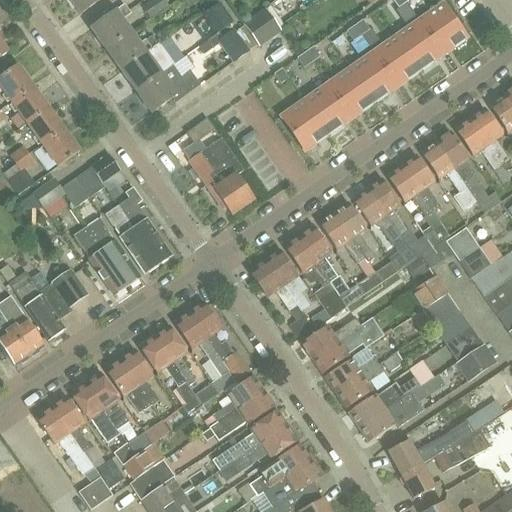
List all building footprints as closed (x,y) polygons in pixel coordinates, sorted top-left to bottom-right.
[(68,0),(80,15),(100,0),(68,0)] [(406,3),(403,0),(391,0),(398,9),(406,3)] [(215,37),(229,26),(233,24),(220,4),(201,16),(215,37)] [(418,21),(443,56),(467,40),(442,5),(418,21)] [(105,51),(131,32),(122,20),(130,15),(124,6),(116,12),(115,11),(90,29),(105,51)] [(244,26),(258,45),(279,30),(265,10),(244,26)] [(362,21),(354,27),(361,37),(369,31),(362,21)] [(418,21),(395,37),(420,72),(443,56),(418,21)] [(361,37),(354,27),(346,33),(353,42),(361,37)] [(216,42),(232,64),(249,52),(233,29),(216,42)] [(131,32),(105,51),(121,72),(157,46),(151,37),(145,41),(140,45),(131,32)] [(395,37),(372,54),(397,88),(420,72),(395,37)] [(0,57),(8,51),(0,40),(0,57)] [(136,93),(161,74),(172,67),(157,46),(121,72),(136,93)] [(305,54),(311,64),(320,58),(313,48),(305,54)] [(311,64),(305,54),(296,60),(303,70),(311,64)] [(372,54),(349,70),(374,104),(397,88),(372,54)] [(0,87),(11,103),(33,86),(17,65),(0,77),(0,87)] [(280,85),(288,80),(282,70),(273,75),(280,85)] [(374,104),(349,70),(327,86),(351,120),(374,104)] [(161,74),(136,93),(151,114),(171,99),(175,104),(201,86),(191,72),(170,87),(161,74)] [(49,108),(33,86),(11,103),(27,124),(49,108)] [(327,86),(304,102),(328,136),(351,120),(327,86)] [(511,89),(503,96),(511,108),(511,89)] [(511,108),(503,96),(489,106),(507,133),(511,129),(511,108)] [(304,153),(328,136),(304,102),(280,118),(304,153)] [(64,129),(49,108),(27,124),(42,145),(64,129)] [(485,109),(470,119),(501,165),(508,160),(495,141),(503,135),(485,109)] [(500,166),(501,165),(470,119),(455,129),(473,156),(480,151),(502,183),(508,179),(500,166)] [(194,145),(214,131),(207,121),(187,134),(194,145)] [(64,129),(42,145),(58,167),(80,151),(64,129)] [(467,188),(477,202),(485,213),(502,202),(496,193),(488,198),(473,176),(475,175),(469,165),(468,160),(469,159),(450,132),(436,143),(467,188)] [(228,170),(237,164),(220,140),(205,150),(202,145),(198,148),(201,153),(188,161),(205,185),(217,177),(216,175),(227,168),(228,170)] [(467,188),(436,143),(420,153),(439,180),(446,175),(459,194),(454,198),(463,212),(477,202),(467,188)] [(10,157),(12,160),(0,168),(0,170),(2,174),(16,164),(29,154),(24,147),(10,157)] [(29,154),(16,164),(2,174),(18,196),(34,184),(24,169),(35,162),(29,154)] [(109,155),(91,167),(102,183),(120,170),(109,155)] [(416,156),(401,166),(433,212),(441,207),(428,188),(435,183),(416,156)] [(235,177),(242,172),(237,164),(228,170),(232,175),(221,183),(217,177),(205,185),(222,210),(226,207),(231,215),(252,201),(235,177)] [(425,217),(423,219),(429,228),(421,233),(426,240),(426,239),(433,249),(449,238),(432,213),(433,212),(401,166),(386,176),(405,204),(412,199),(425,217)] [(90,168),(75,179),(89,199),(104,188),(90,168)] [(89,199),(75,179),(60,189),(75,209),(89,199)] [(399,236),(406,231),(393,212),(401,207),(382,179),(366,190),(399,236)] [(34,194),(45,209),(64,195),(53,181),(34,194)] [(130,197),(118,206),(133,229),(158,265),(171,256),(146,220),(145,220),(139,212),(144,208),(140,204),(143,202),(133,189),(127,193),(130,197)] [(366,190),(352,200),(370,227),(373,226),(381,230),(391,245),(400,238),(399,236),(366,190)] [(348,203),(333,213),(364,259),(368,264),(374,259),(369,251),(358,236),(366,230),(348,203)] [(133,229),(118,206),(104,215),(112,227),(113,226),(121,237),(120,238),(145,274),(158,265),(133,229)] [(364,259),(333,213),(317,224),(336,251),(343,245),(356,265),(364,259)] [(99,219),(86,228),(101,251),(102,251),(127,287),(140,278),(115,241),(114,242),(107,231),(99,219)] [(298,237),(330,283),(337,278),(324,259),(332,253),(314,226),(298,237)] [(101,251),(86,228),(73,237),(81,248),(82,247),(89,259),(88,259),(114,296),(127,287),(102,251),(101,251)] [(458,262),(479,248),(466,229),(445,243),(458,262)] [(330,283),(298,237),(283,247),(309,284),(318,281),(323,288),(330,283)] [(426,239),(426,240),(409,251),(415,260),(419,257),(420,258),(433,249),(426,239)] [(479,248),(458,262),(470,279),(502,258),(490,241),(479,248)] [(398,271),(415,260),(409,251),(406,247),(397,254),(389,258),(398,271)] [(441,262),(433,249),(420,258),(429,271),(441,262)] [(280,250),(264,261),(296,306),(301,313),(310,308),(301,295),(306,291),(297,277),(298,276),(280,250)] [(511,256),(509,253),(502,258),(470,279),(482,297),(511,276),(511,256)] [(388,260),(391,264),(375,274),(376,276),(381,283),(398,271),(389,258),(388,260)] [(296,306),(264,261),(250,271),(268,297),(276,292),(289,311),(296,306)] [(72,274),(41,296),(25,274),(8,286),(24,308),(48,343),(65,330),(48,306),(62,297),(69,308),(86,296),(72,274)] [(376,276),(359,288),(364,295),(368,292),(381,283),(376,276)] [(420,312),(448,294),(436,276),(408,294),(420,312)] [(511,276),(482,297),(496,315),(511,303),(511,276)] [(358,289),(342,300),(347,307),(364,295),(359,288),(358,288),(358,289)] [(339,297),(333,290),(317,301),(322,308),(330,319),(347,307),(342,300),(341,301),(339,297)] [(420,312),(420,313),(411,319),(423,335),(459,311),(447,295),(448,294),(420,312)] [(0,303),(0,313),(28,354),(29,353),(32,356),(38,352),(37,348),(42,344),(10,296),(0,303)] [(511,303),(496,315),(509,333),(511,330),(511,303)] [(233,354),(225,341),(220,344),(214,335),(221,330),(203,304),(189,314),(222,363),(235,382),(237,381),(250,371),(237,352),(233,354)] [(459,312),(459,311),(423,335),(423,336),(434,329),(445,345),(471,328),(460,312),(459,312)] [(0,313),(0,345),(13,364),(19,360),(22,363),(28,359),(26,355),(28,354),(0,313)] [(222,363),(189,314),(174,324),(191,350),(199,345),(219,373),(218,374),(220,377),(211,384),(219,394),(235,382),(222,363)] [(321,325),(324,323),(318,315),(311,320),(316,328),(321,325)] [(312,330),(303,317),(289,326),(293,332),(298,339),(312,330)] [(311,360),(360,326),(355,319),(333,334),(328,326),(301,345),(311,360)] [(360,326),(311,360),(322,375),(349,356),(348,355),(361,346),(364,350),(383,338),(376,327),(377,327),(372,319),(360,326)] [(190,374),(179,359),(187,353),(169,327),(154,337),(186,383),(188,387),(196,382),(190,374)] [(471,328),(445,345),(457,363),(483,347),(471,328)] [(186,383),(154,337),(139,348),(157,374),(165,369),(178,388),(186,383)] [(468,380),(494,362),(483,347),(457,363),(468,380)] [(325,379),(335,394),(378,365),(366,349),(352,358),(352,361),(325,379)] [(120,361),(152,407),(160,402),(146,382),(153,377),(135,351),(120,361)] [(389,373),(403,363),(395,352),(381,362),(389,373)] [(152,407),(120,361),(105,372),(123,397),(125,396),(138,415),(143,410),(145,412),(152,407)] [(378,365),(335,394),(345,409),(372,391),(367,383),(383,372),(378,365)] [(119,401),(119,400),(101,374),(86,384),(121,435),(118,431),(130,422),(116,403),(119,401)] [(218,422),(264,392),(254,377),(227,395),(232,402),(212,415),(217,423),(218,422)] [(395,383),(376,397),(375,395),(348,414),(358,428),(411,393),(420,387),(414,378),(399,388),(395,383)] [(121,435),(86,384),(71,395),(89,422),(91,421),(107,445),(121,435)] [(219,394),(211,384),(194,396),(195,397),(201,405),(202,406),(219,394)] [(264,392),(218,422),(217,423),(208,429),(214,437),(222,431),(242,417),(248,425),(274,407),(264,392)] [(411,393),(358,428),(369,443),(395,425),(398,429),(424,411),(411,393)] [(184,405),(179,409),(184,418),(187,416),(186,415),(201,405),(195,397),(184,405)] [(66,398),(52,408),(83,454),(91,449),(77,429),(84,424),(66,398)] [(93,469),(83,454),(52,408),(37,419),(54,445),(58,442),(82,476),(93,469)] [(184,418),(179,409),(162,422),(169,432),(178,426),(182,423),(184,422),(183,419),(184,418)] [(250,429),(253,433),(211,461),(219,472),(232,464),(240,458),(287,426),(276,411),(250,429)] [(433,458),(445,451),(473,433),(465,421),(450,431),(445,435),(414,452),(408,440),(387,451),(400,476),(421,464),(421,465),(433,458)] [(144,433),(144,434),(151,445),(152,444),(169,432),(162,422),(145,434),(144,433)] [(240,458),(232,464),(239,474),(267,454),(270,459),(297,441),(287,426),(240,458)] [(453,466),(489,446),(479,430),(473,433),(445,451),(453,466)] [(144,434),(127,445),(135,456),(151,445),(144,434)] [(122,466),(135,456),(127,445),(126,444),(113,454),(122,466)] [(164,460),(152,444),(151,445),(135,456),(122,466),(134,482),(162,461),(164,460)] [(257,497),(310,461),(300,446),(274,463),(272,461),(259,470),(263,477),(250,486),(257,497)] [(450,461),(445,451),(433,458),(438,467),(450,461)] [(132,491),(140,502),(163,486),(174,478),(162,461),(134,482),(129,485),(132,491)] [(310,461),(257,497),(252,500),(260,511),(289,511),(317,493),(310,482),(320,476),(310,461)] [(421,465),(421,464),(400,476),(413,499),(434,488),(421,465)] [(111,497),(112,496),(100,479),(78,494),(90,511),(111,497)] [(140,502),(146,511),(161,511),(174,503),(163,486),(140,502)] [(511,493),(482,511),(510,511),(511,511),(511,493)] [(329,511),(323,500),(299,511),(329,511)] [(446,511),(442,502),(423,511),(446,511)] [(180,511),(174,503),(161,511),(180,511)]
